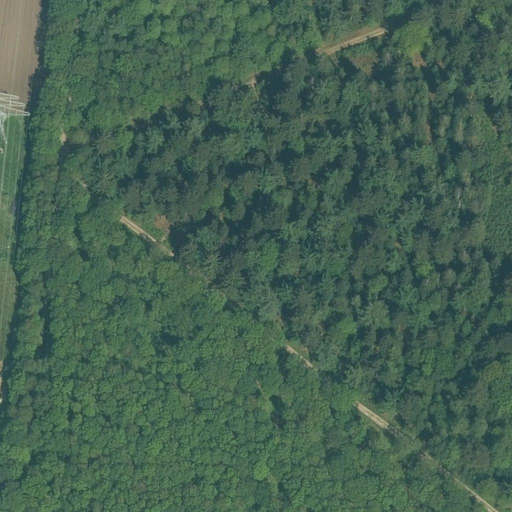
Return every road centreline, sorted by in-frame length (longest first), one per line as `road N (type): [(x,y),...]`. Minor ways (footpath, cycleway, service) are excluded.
road 1 (track): [(491,511),(59,169),(79,150),(454,0)]
road 2 (track): [(59,169),(21,511)]
road 3 (track): [(77,0),(60,160)]
